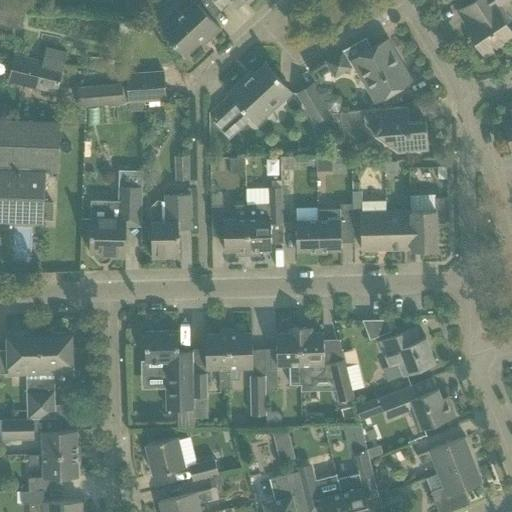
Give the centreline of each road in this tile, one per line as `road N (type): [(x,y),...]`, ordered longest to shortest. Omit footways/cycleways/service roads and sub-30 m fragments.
road 1 (residential): [(113,297),(466,280)]
road 2 (residential): [(114,511),(113,297)]
road 3 (residential): [(266,23),(299,55),(399,0)]
road 4 (residential): [(511,264),(483,148),(462,149)]
road 5 (residential): [(466,280),(462,149)]
